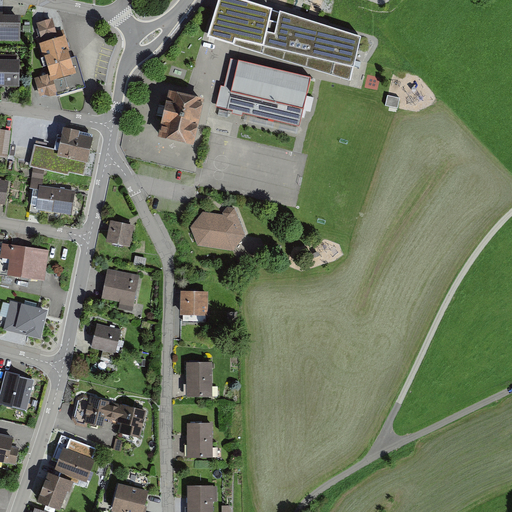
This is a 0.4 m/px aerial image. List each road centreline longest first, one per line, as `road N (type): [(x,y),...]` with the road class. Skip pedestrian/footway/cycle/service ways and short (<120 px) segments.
road 1 (residential): [(168,511),(170,271),(129,179),(106,159)]
road 2 (track): [(372,459),(449,296),(511,213)]
road 3 (track): [(372,459),(511,390)]
road 4 (residential): [(64,366),(17,511)]
road 5 (residential): [(90,237),(64,366)]
